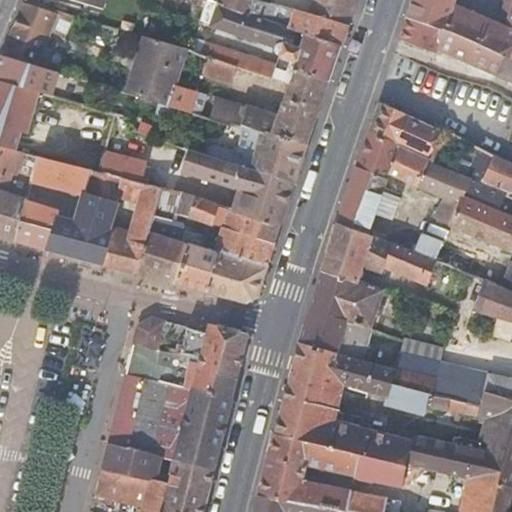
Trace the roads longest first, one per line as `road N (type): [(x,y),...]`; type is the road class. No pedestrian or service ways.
road 1 (tertiary): [(280,328),(391,0)]
road 2 (residential): [(71,511),(124,294)]
road 3 (tertiary): [(234,511),(280,328)]
road 4 (residential): [(280,328),(124,294)]
road 5 (residential): [(124,294),(0,265)]
